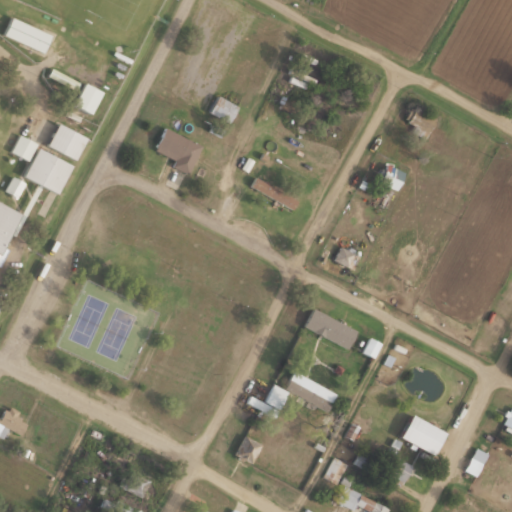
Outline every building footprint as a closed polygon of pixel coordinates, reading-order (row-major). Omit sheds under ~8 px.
[(44,53),(52,34),(9,16),(1,35),(44,53)] [(77,81),(50,68),(47,75),(74,88),(77,81)] [(101,90),(83,81),(71,104),(89,114),(101,90)] [(227,122),(234,109),(213,98),(206,111),(227,122)] [(433,117),(410,106),(403,121),(427,132),(433,117)] [(44,144),(73,160),(85,137),(56,122),(44,144)] [(152,149),(173,158),(170,166),(187,173),(199,143),(161,127),(152,149)] [(71,162),(16,136),(9,151),(28,160),(21,176),(56,193),(71,162)] [(395,189),(402,171),(383,163),(376,182),(395,189)] [(4,189),(15,195),(23,181),(11,175),(4,189)] [(289,209),(294,201),(255,175),(249,184),(289,209)] [(0,200),(0,249),(19,209),(0,200)] [(180,254),(151,241),(148,248),(176,262),(180,254)] [(359,254),(338,244),(331,258),(351,268),(359,254)] [(387,278),(408,289),(414,277),(393,265),(387,278)] [(354,328),(310,307),(301,325),(346,346),(354,328)] [(360,350),(371,356),(379,342),(367,336),(360,350)] [(334,391),(291,370),(282,387),(271,382),(262,400),(278,407),(285,392),(324,412),(334,391)] [(19,434),(26,420),(0,405),(0,436),(5,427),(19,434)] [(511,406),(508,405),(500,423),(511,428),(511,406)] [(442,432),(409,413),(396,434),(429,454),(442,432)] [(257,448),(244,437),(233,450),(247,462),(257,448)] [(489,482),(508,449),(493,440),(473,473),(489,482)] [(409,463),(386,453),(377,475),(400,485),(409,463)] [(338,482),(347,462),(331,455),(322,475),(341,484),(334,500),(351,508),(349,511),(385,511),(388,506),(338,482)]
